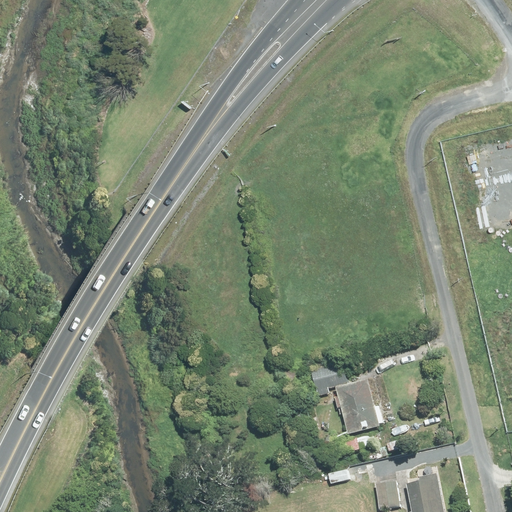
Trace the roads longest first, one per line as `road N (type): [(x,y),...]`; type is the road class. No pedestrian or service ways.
road 1 (unclassified): [(494,511),(415,156),(417,134),(438,111),(511,91)]
road 2 (trunk): [(0,485),(80,328),(200,144)]
road 3 (trunk): [(338,0),(200,144)]
road 4 (trunk): [(200,144),(232,76),(301,0)]
